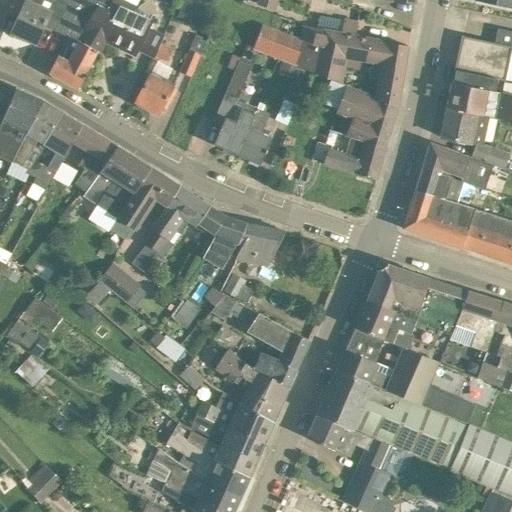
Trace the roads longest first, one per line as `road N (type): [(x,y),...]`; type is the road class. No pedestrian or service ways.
road 1 (residential): [(0,77),(216,194),(372,243)]
road 2 (residential): [(254,511),(372,243)]
road 3 (residential): [(372,243),(405,145),(437,0)]
road 4 (residential): [(511,288),(372,243)]
